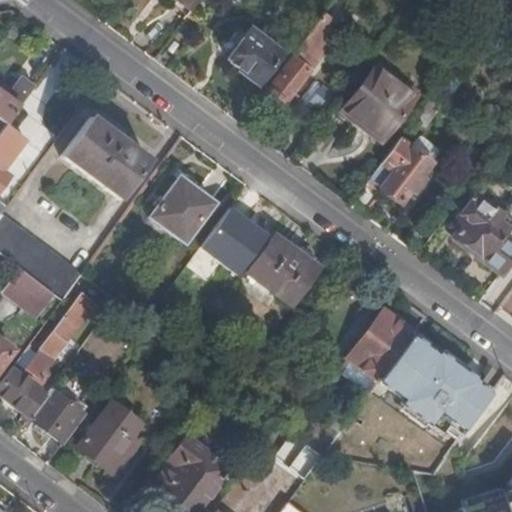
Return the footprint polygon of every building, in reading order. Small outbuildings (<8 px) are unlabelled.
[(173,0),(190,12),(198,0),(173,0)] [(511,0),(492,0),(492,1),(497,6),(505,11),(511,1),(511,0)] [(332,2),(321,16),(335,26),(346,12),(332,2)] [(321,16),(307,34),(266,90),(283,103),(308,70),(307,69),(312,61),(310,59),(336,27),(335,26),(321,16)] [(261,41),(278,54),(288,41),(271,28),(261,41)] [(255,85),(278,54),(261,41),(247,30),(224,59),(238,70),(237,72),(255,85)] [(414,98),(395,84),(372,67),(341,109),(354,118),(382,139),(414,98)] [(399,78),(395,84),(414,98),(418,93),(399,78)] [(7,99),(0,93),(0,122),(4,126),(33,87),(22,79),(7,99)] [(354,118),(341,109),(340,108),(335,113),(349,124),(354,118)] [(118,201),(147,162),(88,118),(59,157),(118,201)] [(0,131),(0,187),(8,177),(1,172),(24,141),(4,126),(0,131)] [(397,139),(348,205),(363,216),(367,211),(365,210),(380,191),(398,205),(429,163),(397,139)] [(182,244),(211,205),(176,179),(147,218),(182,244)] [(511,248),(500,239),(511,224),(473,196),(459,216),(466,221),(453,239),(500,275),(511,257),(511,248)] [(0,216),(0,254),(18,268),(53,294),(61,301),(73,284),(79,276),(0,217),(0,216)] [(289,306),(316,269),(273,237),(245,273),(289,306)] [(0,291),(0,294),(34,320),(53,294),(18,268),(0,291)] [(79,276),(73,284),(96,301),(102,293),(79,276)] [(0,384),(0,398),(27,419),(49,390),(52,386),(44,379),(46,376),(43,374),(85,317),(90,321),(99,310),(80,296),(41,348),(32,342),(0,384)] [(424,318),(411,308),(402,320),(394,315),(391,319),(381,312),(340,366),(345,369),(348,364),(375,384),(424,318)] [(324,457),(370,466),(447,363),(438,356),(436,358),(412,339),(324,457)] [(0,365),(11,351),(0,343),(0,365)] [(436,472),(445,459),(478,415),(490,397),(475,386),(476,384),(447,363),(370,466),(411,472),(433,476),(436,472)] [(348,364),(345,369),(340,375),(366,396),(375,384),(348,364)] [(27,419),(61,444),(83,415),(71,405),(74,402),(66,396),(63,400),(49,390),(27,419)] [(139,426),(110,403),(75,448),(112,476),(137,444),(130,438),(139,426)] [(311,421),(298,439),(321,456),(346,422),(332,412),(321,428),(311,421)] [(273,458),(302,480),(320,457),(290,435),(273,458)] [(185,437),(168,460),(179,469),(161,494),(185,511),(197,511),(229,470),(185,437)] [(179,469),(168,460),(150,485),(161,494),(179,469)] [(460,511),(459,511),(481,511),(506,504),(511,508),(511,481),(507,488),(511,493),(501,497),(499,492),(460,505),(463,511),(460,511)] [(296,511),(285,503),(278,511),(296,511)]
